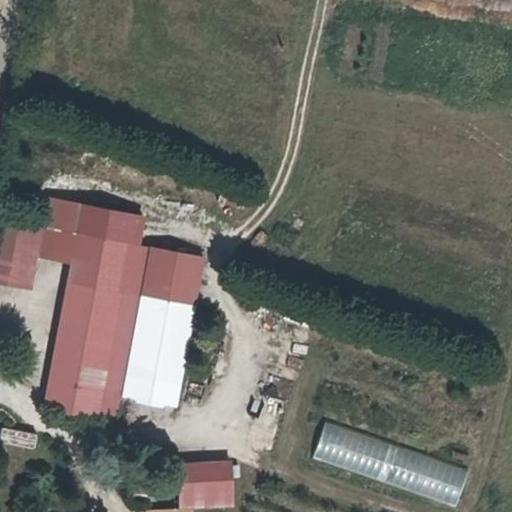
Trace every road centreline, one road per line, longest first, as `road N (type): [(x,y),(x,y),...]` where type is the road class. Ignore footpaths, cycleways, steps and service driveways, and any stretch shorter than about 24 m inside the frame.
road 1 (track): [(383,511),(223,441)]
road 2 (track): [(511,367),(483,486),(461,511)]
